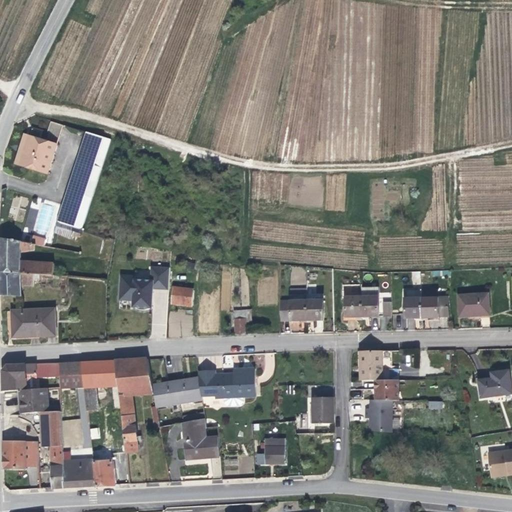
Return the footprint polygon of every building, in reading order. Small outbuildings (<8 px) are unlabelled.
[(64,126),(52,122),(48,132),(51,133),(48,143),(42,141),(31,137),(29,137),(20,165),(49,175),(64,126)] [(31,137),(42,141),(44,133),(34,130),(31,137)] [(83,230),(93,199),(111,140),(88,133),(69,192),(59,223),(76,228),(83,230)] [(16,164),(20,165),(29,137),(25,135),(16,164)] [(59,223),(0,204),(0,237),(22,242),(22,231),(23,220),(32,225),(55,232),(59,223)] [(83,230),(76,228),(73,253),(80,255),(83,230)] [(108,261),(112,240),(83,230),(80,255),(108,261)] [(22,231),(22,242),(37,245),(38,239),(22,231)] [(22,242),(0,237),(0,272),(35,275),(53,276),(55,264),(31,262),(21,266),(22,252),(22,242)] [(37,245),(22,242),(22,252),(36,251),(37,245)] [(80,255),(73,253),(69,278),(77,279),(80,255)] [(108,261),(80,255),(77,279),(105,282),(108,261)] [(120,275),(120,281),(119,301),(129,301),(133,301),(133,308),(135,308),(137,309),(140,310),(147,310),(149,309),(152,309),(153,290),(169,290),(170,268),(151,267),(150,281),(135,280),(135,276),(120,275)] [(35,275),(0,272),(0,294),(22,297),(22,283),(34,284),(35,275)] [(192,306),(193,290),(174,288),(172,304),(192,306)] [(360,288),(360,296),(355,296),(355,292),(344,292),(344,295),(345,318),(361,318),(376,317),(376,297),(375,288),(360,288)] [(280,322),(306,321),(323,321),(322,295),(322,293),(306,293),(306,294),(306,296),(290,296),(290,302),(280,302),(280,322)] [(434,293),(418,293),(410,293),(410,294),(401,294),(402,319),(418,319),(434,319),(434,317),(434,293)] [(444,293),(434,293),(434,317),(445,317),(444,293)] [(462,318),(491,317),(491,296),(461,297),(462,318)] [(388,317),(388,303),(380,303),(380,317),(388,317)] [(8,311),(8,313),(9,338),(18,337),(18,340),(31,340),(31,337),(57,336),(56,312),(56,309),(8,311)] [(246,335),(246,320),(236,320),(236,335),(246,335)] [(392,369),(392,351),(361,352),(361,381),(377,381),(400,381),(399,369),(392,369)] [(153,386),(148,360),(116,361),(119,386),(121,407),(126,454),(139,452),(138,441),(141,441),(141,436),(137,436),(132,395),(154,393),(153,386)] [(119,386),(116,361),(82,362),(84,378),(88,411),(97,410),(95,387),(111,387),(119,386)] [(84,378),(82,362),(59,363),(60,377),(60,379),(84,378)] [(60,377),(59,363),(8,365),(3,371),(3,392),(21,391),(40,390),(39,378),(60,377)] [(244,396),(250,396),(256,396),(255,368),(248,368),(243,368),(243,373),(234,374),(226,374),(227,392),(227,406),(240,405),(244,402),(244,396)] [(227,392),(226,374),(214,375),(214,371),(201,371),(201,375),(198,376),(199,379),(202,396),(214,396),(214,398),(222,398),(222,403),(227,406),(227,392)] [(492,382),(480,383),(481,400),(511,397),(510,373),(492,375),(492,382)] [(190,382),(178,384),(182,405),(203,402),(202,396),(199,379),(190,380),(190,382)] [(400,380),(400,381),(377,381),(377,400),(394,401),(401,401),(400,380)] [(182,405),(178,384),(161,387),(161,385),(153,386),(154,393),(156,406),(157,409),(182,405)] [(121,407),(119,386),(111,387),(113,408),(121,407)] [(40,390),(21,391),(22,414),(41,414),(48,413),(47,403),(46,403),(45,389),(40,390)] [(334,424),(334,397),(314,397),(313,424),(334,424)] [(394,401),(377,400),(371,400),(371,408),(366,409),(366,418),(370,418),(370,421),(369,421),(369,431),(392,433),(394,401)] [(160,428),(157,409),(156,406),(152,407),(156,429),(160,428)] [(64,453),(62,413),(48,413),(41,414),(41,418),(43,447),(52,447),(54,489),(65,489),(64,453)] [(218,437),(188,440),(185,440),(186,457),(190,457),(198,456),(198,459),(220,458),(218,437)] [(25,443),(4,442),(4,469),(26,469),(26,468),(25,443)] [(38,443),(25,443),(26,468),(39,468),(38,443)] [(285,463),(285,448),(265,448),(266,453),(257,453),(257,463),(285,463)] [(511,450),(498,453),(489,454),(492,475),(495,477),(502,477),(505,474),(509,473),(509,476),(511,475),(511,450)] [(94,463),(94,461),(71,462),(71,453),(64,453),(65,489),(97,487),(94,463)] [(97,487),(114,486),(111,461),(94,463),(97,487)] [(29,477),(30,490),(41,490),(40,476),(29,477)]
